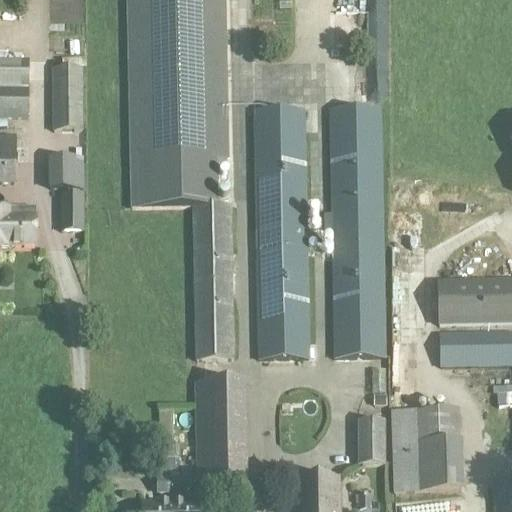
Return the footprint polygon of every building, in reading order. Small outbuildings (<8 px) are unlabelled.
[(226,0),(125,0),(129,213),(191,211),(219,211),(217,164),(230,163),(226,0)] [(0,59),(0,116),(29,118),(30,61),(0,59)] [(83,69),(51,69),(52,134),(83,134),(83,69)] [(330,215),(323,215),(324,233),(331,233),(333,362),(387,361),(381,110),(328,111),(330,215)] [(305,111),(253,112),(258,363),(310,362),(305,111)] [(390,172),(405,172),(404,111),(389,112),(390,172)] [(0,137),(0,187),(18,187),(18,138),(0,137)] [(87,142),(88,190),(116,190),(115,141),(87,142)] [(48,160),(47,193),(84,194),(84,160),(48,160)] [(60,196),(60,235),(84,235),(85,196),(60,196)] [(0,209),(0,248),(11,248),(11,246),(35,246),(35,217),(11,217),(11,209),(0,209)] [(219,211),(191,211),(194,364),(235,363),(231,210),(219,211)] [(405,281),(405,261),(386,261),(386,281),(405,281)] [(511,281),(434,284),(435,330),(511,327),(511,281)] [(511,333),(439,336),(440,371),(511,369),(511,333)] [(245,384),(194,384),(195,484),(246,484),(245,384)] [(460,413),(390,416),(393,496),(463,493),(460,413)] [(357,423),(357,468),(385,468),(384,423),(357,423)] [(177,463),(161,463),(162,482),(170,482),(178,482),(177,463)] [(294,481),(294,511),(339,511),(339,480),(294,481)] [(162,482),(157,482),(157,495),(170,495),(170,482),(162,482)] [(178,482),(170,482),(170,495),(183,495),(183,482),(178,482)] [(511,511),(511,486),(494,486),(494,511),(511,511)] [(367,511),(367,499),(354,499),(354,511),(367,511)]
